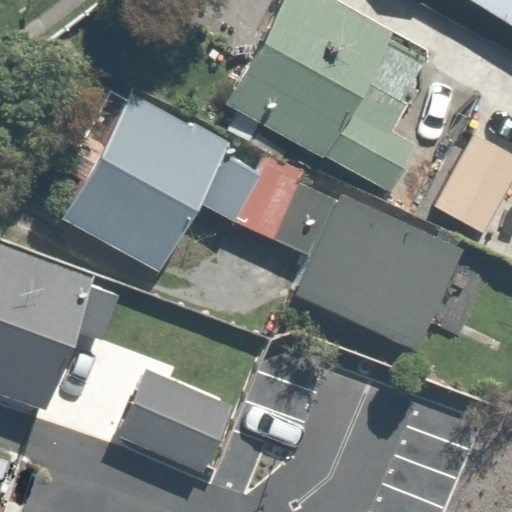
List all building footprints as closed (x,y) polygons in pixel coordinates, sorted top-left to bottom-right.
[(417,49),(327,0),(273,0),(214,109),(383,202),(412,148),(374,127),(417,49)] [(511,0),(470,0),(511,24),(511,0)] [(338,197),(128,95),(65,225),(146,264),(180,193),(310,256),(312,251),(338,197)] [(511,182),(511,128),(459,106),(415,208),(488,239),(511,182)] [(338,197),(312,251),(290,301),(402,351),(417,316),(451,331),(482,260),(338,197)] [(100,348),(114,306),(0,266),(0,391),(43,407),(67,337),(100,348)] [(228,409),(138,371),(108,442),(198,480),(228,409)] [(492,511),(511,498),(511,475),(476,426),(449,446),(421,407),(276,511),(492,511)]
